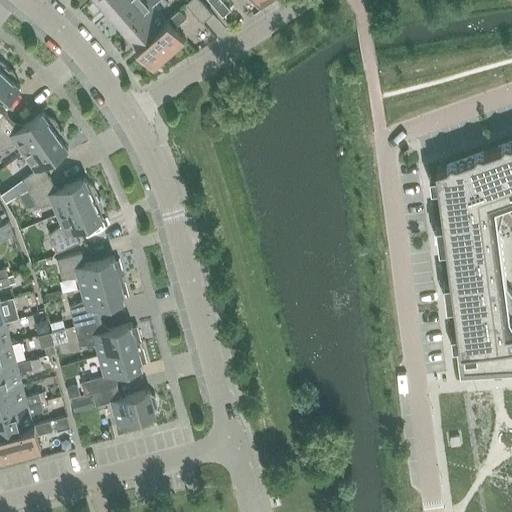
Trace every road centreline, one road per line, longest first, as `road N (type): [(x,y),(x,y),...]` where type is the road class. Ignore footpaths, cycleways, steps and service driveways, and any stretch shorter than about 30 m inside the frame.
road 1 (residential): [(511,96),(384,140),(435,511)]
road 2 (residential): [(235,442),(173,215),(127,118)]
road 3 (residential): [(0,506),(235,442)]
road 4 (residential): [(306,0),(127,118)]
road 5 (residential): [(127,118),(91,66),(22,0)]
